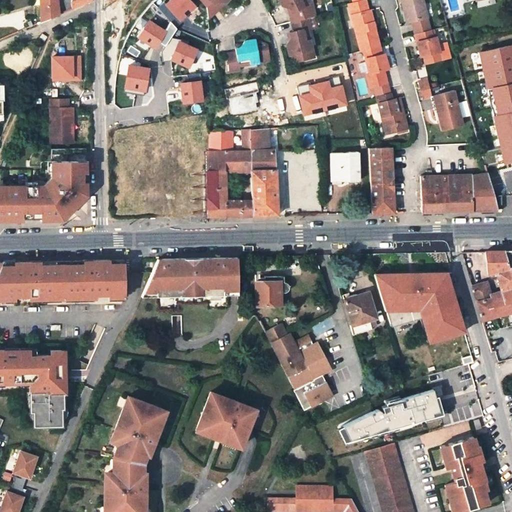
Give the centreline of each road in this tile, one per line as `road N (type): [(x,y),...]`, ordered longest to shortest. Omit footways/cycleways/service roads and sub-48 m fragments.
road 1 (secondary): [(449,231),(98,243)]
road 2 (residential): [(96,4),(98,243)]
road 3 (residential): [(449,231),(485,361)]
